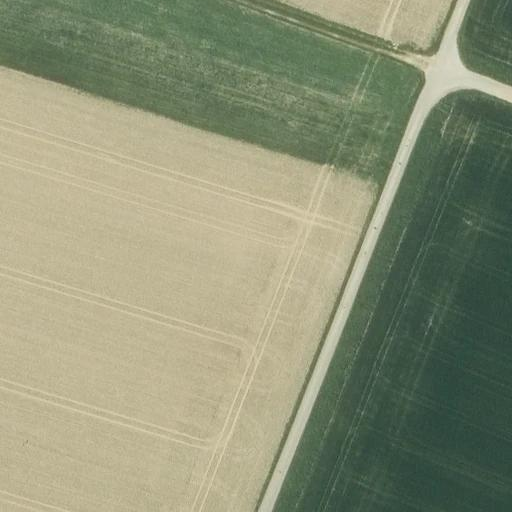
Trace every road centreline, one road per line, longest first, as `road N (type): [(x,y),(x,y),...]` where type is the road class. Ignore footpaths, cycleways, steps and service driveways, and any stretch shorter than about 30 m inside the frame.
road 1 (track): [(470,0),(264,511)]
road 2 (track): [(245,0),(511,99)]
